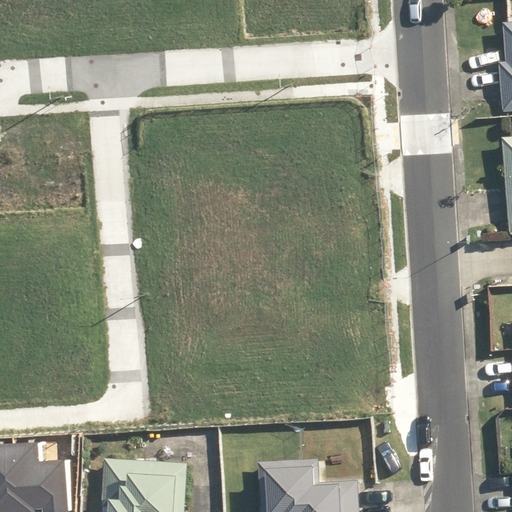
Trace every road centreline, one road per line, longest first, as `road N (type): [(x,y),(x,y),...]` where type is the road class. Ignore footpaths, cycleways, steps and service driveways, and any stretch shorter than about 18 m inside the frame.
road 1 (residential): [(448,511),(453,408),(427,52)]
road 2 (residential): [(0,420),(105,412),(127,398),(110,104)]
road 3 (residential): [(427,52),(108,76)]
